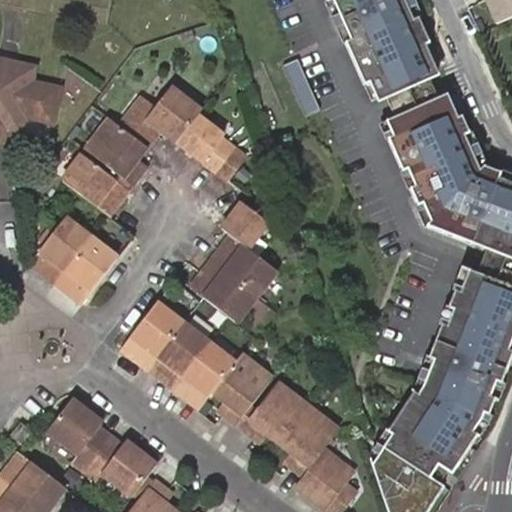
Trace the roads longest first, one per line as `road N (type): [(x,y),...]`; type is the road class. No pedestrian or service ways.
road 1 (residential): [(270,511),(84,367)]
road 2 (residential): [(442,0),(511,144)]
